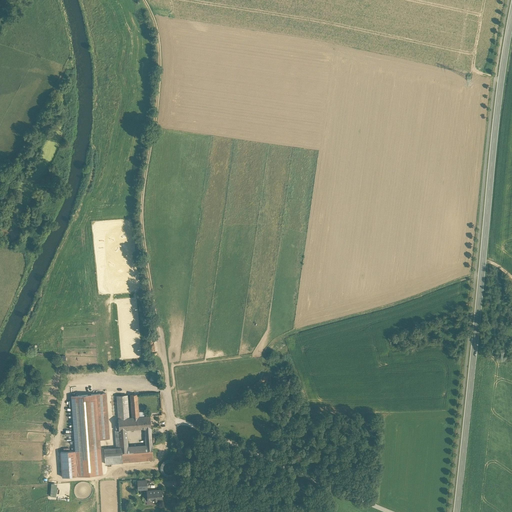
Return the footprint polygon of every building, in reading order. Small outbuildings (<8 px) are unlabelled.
[(106,393),(96,394),(99,439),(109,438),(106,393)] [(96,394),(71,396),(75,450),(77,475),(102,474),(99,439),(96,394)] [(127,394),(116,395),(118,418),(129,417),(127,394)] [(137,394),(130,394),(132,417),(137,416),(139,416),(137,394)] [(139,416),(137,416),(138,428),(145,428),(151,427),(150,415),(139,416)] [(118,418),(119,430),(127,429),(138,428),(137,416),(132,417),(129,417),(118,418)] [(127,429),(119,430),(115,430),(116,447),(120,447),(128,446),(127,429)] [(128,446),(120,447),(121,447),(122,458),(129,457),(129,461),(146,460),(146,456),(153,455),(152,444),(146,445),(128,446)] [(116,447),(104,448),(105,463),(123,462),(122,458),(121,447),(120,447),(116,447)] [(75,450),(60,451),(62,476),(77,475),(75,450)] [(177,471),(178,468),(177,464),(175,461),(173,459),(169,459),(166,460),(163,462),(161,464),(160,468),(161,471),(163,474),(166,476),(169,477),(173,476),(176,474),(177,471)] [(146,479),(137,480),(138,489),(147,489),(146,479)] [(161,489),(147,491),(144,491),(145,500),(148,500),(153,500),(154,501),(157,501),(158,500),(162,499),(162,497),(163,495),(163,494),(162,493),(161,489)]
